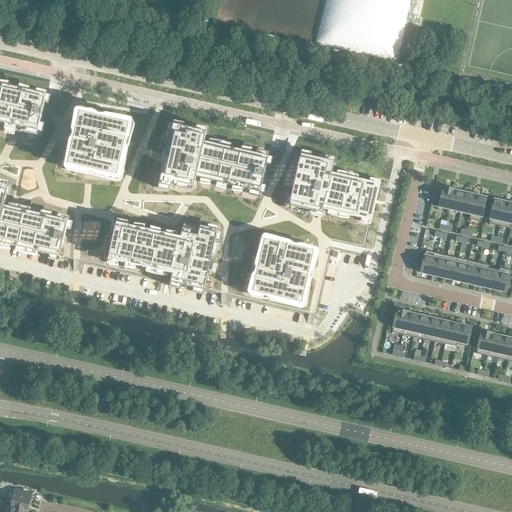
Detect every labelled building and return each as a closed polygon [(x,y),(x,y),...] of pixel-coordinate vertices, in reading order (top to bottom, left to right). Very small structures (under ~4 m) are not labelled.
[(410,0),(215,0),(210,23),(396,65),(410,0)] [(0,244),(61,258),(61,257),(76,261),(166,281),(171,283),(204,291),(205,290),(224,295),(312,315),(316,316),(333,241),(365,249),(371,221),(372,221),(380,184),(364,181),(366,170),(335,163),(335,162),(301,154),(291,152),(288,151),(279,149),(269,147),(178,126),(157,121),(153,120),(150,120),(75,103),(72,102),(63,100),(62,101),(55,99),(47,97),(0,86),(0,244)] [(449,210),(454,189),(443,187),(441,197),(434,196),(431,206),(449,210)] [(460,212),(464,193),(454,190),(455,190),(454,189),(449,210),(460,212)] [(469,219),(475,195),(464,193),(460,212),(470,215),(469,219)] [(486,197),(475,195),(469,219),(480,222),(486,197)] [(499,226),(505,202),(494,199),(488,224),(499,226)] [(510,229),(511,219),(511,203),(505,202),(499,226),(510,229)] [(431,275),(436,253),(425,251),(420,273),(427,274),(431,275)] [(442,278),(447,256),(436,253),(431,275),(442,278)] [(452,280),(457,258),(447,256),(442,278),(452,280)] [(463,283),(468,261),(468,260),(466,265),(457,263),(458,258),(457,258),(452,280),(463,283)] [(473,285),(478,263),(468,261),(463,283),(473,285)] [(484,288),(489,265),(478,263),(473,285),(484,288)] [(494,290),(499,268),(499,270),(489,268),(489,265),(484,288),(494,290)] [(511,270),(499,268),(494,290),(499,291),(505,292),(506,290),(508,291),(510,282),(508,282),(511,270)] [(366,286),(365,294),(375,297),(377,289),(366,286)] [(403,335),(408,312),(397,309),(396,312),(394,311),(392,319),(394,320),(392,332),(403,335)] [(413,337),(418,315),(408,313),(408,312),(403,335),(413,337)] [(424,340),(429,317),(418,315),(413,337),(424,340)] [(434,342),(439,320),(429,317),(424,340),(434,342)] [(445,344),(450,322),(439,320),(434,342),(445,344)] [(455,347),(460,325),(450,322),(445,344),(455,347)] [(471,327),(460,325),(455,347),(456,347),(456,345),(467,347),(471,327)] [(487,356),(492,333),(481,331),(477,349),(476,354),(487,356)] [(497,359),(502,336),(492,334),(492,333),(487,356),(497,359)] [(350,336),(346,351),(358,354),(362,339),(350,336)] [(508,361),(511,343),(511,338),(502,336),(497,359),(508,361)] [(15,489),(11,506),(28,510),(32,493),(15,489)]
